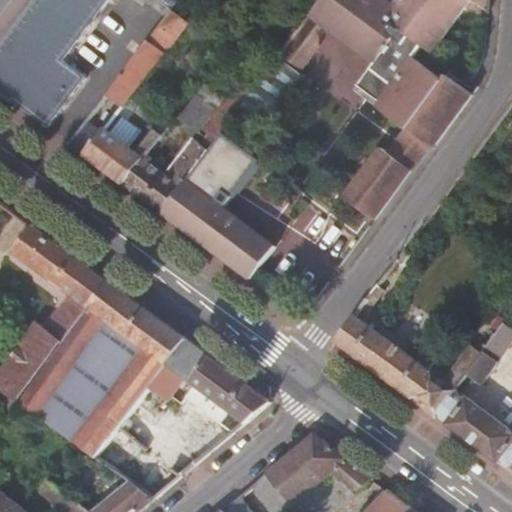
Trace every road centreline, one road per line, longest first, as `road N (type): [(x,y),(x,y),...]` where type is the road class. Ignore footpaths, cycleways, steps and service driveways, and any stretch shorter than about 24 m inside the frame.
road 1 (tertiary): [(0,148),(294,366)]
road 2 (residential): [(294,366),(511,89)]
road 3 (tertiary): [(326,390),(489,511)]
road 4 (unclassified): [(326,390),(187,511)]
